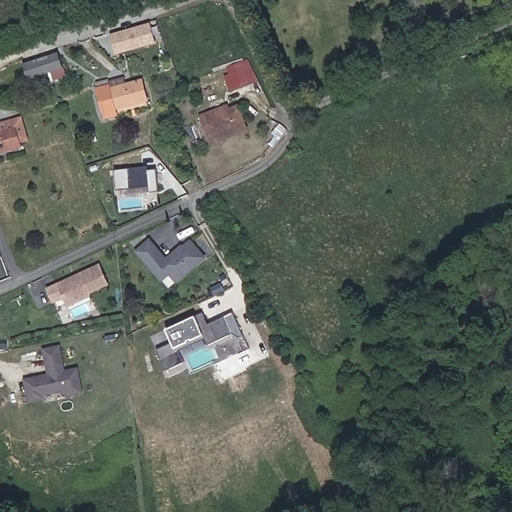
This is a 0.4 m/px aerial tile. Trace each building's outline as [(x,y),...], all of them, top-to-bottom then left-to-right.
[(150,22),(109,33),(115,55),(156,43),(150,22)] [(48,71),(64,65),(58,51),(42,57),(48,71)] [(48,71),(42,57),(26,63),(32,78),(48,71)] [(260,83),(255,69),(236,75),(239,85),(244,83),(246,88),(260,83)] [(144,81),(112,89),(111,85),(100,88),(108,117),(119,114),(118,108),(148,100),(144,81)] [(203,115),(204,118),(212,138),(213,142),(230,136),(228,132),(247,124),(240,105),(230,109),(228,105),(203,115)] [(22,115),(0,120),(0,157),(22,152),(21,148),(29,146),(22,115)] [(144,167),(114,170),(116,192),(148,188),(148,191),(158,190),(156,169),(145,170),(144,167)] [(178,281),(205,256),(190,240),(184,245),(182,245),(180,247),(179,250),(177,252),(174,252),(170,256),(170,259),(168,261),(147,239),(135,250),(157,273),(165,267),(172,275),(178,281)] [(87,291),(105,284),(97,265),(75,274),(76,277),(70,279),(67,278),(45,287),(50,300),(61,295),(64,294),(66,296),(75,300),(86,295),(87,291)] [(165,282),(172,275),(165,267),(157,273),(165,282)] [(64,304),(75,300),(66,296),(64,294),(61,295),(64,304)] [(237,328),(231,314),(200,328),(195,319),(167,332),(173,347),(160,353),(167,369),(183,362),(177,349),(178,349),(177,346),(201,335),(202,338),(203,337),(206,343),(237,328)] [(77,369),(64,371),(60,345),(45,348),(49,373),(24,377),(28,398),(42,395),(42,392),(65,389),(66,394),(81,392),(77,369)]
